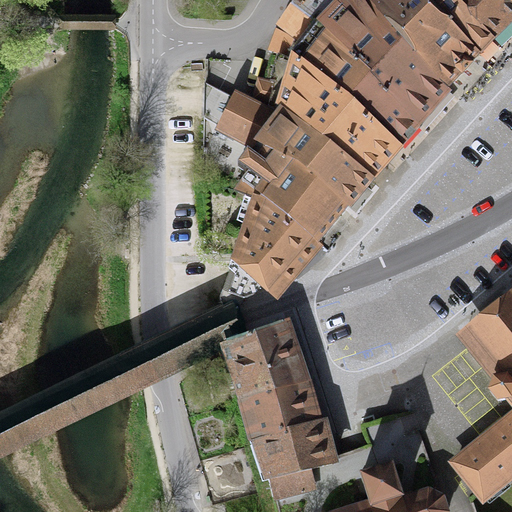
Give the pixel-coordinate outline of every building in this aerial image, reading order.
[(445,88),(367,0),(297,0),(293,7),(319,27),(325,33),(326,31),(416,121),(445,88)] [(367,0),(445,88),(476,53),(423,0),(367,0)] [(490,38),(450,0),(423,0),(476,53),(490,38)] [(491,38),(511,17),(511,4),(507,0),(450,0),(490,38),(491,38)] [(293,7),(281,24),(307,43),(319,27),(293,7)] [(288,59),(295,41),(277,30),(269,51),(274,53),(288,59)] [(326,31),(325,33),(310,49),(301,65),(395,144),(395,145),(416,121),(326,31)] [(381,160),(395,144),(301,65),(288,59),(274,53),(266,82),(276,85),(293,89),(381,160)] [(276,85),(266,82),(259,79),(253,102),(271,109),(271,108),(276,85)] [(257,147),(277,119),(205,83),(204,119),(222,128),(257,147)] [(293,89),(276,85),(271,108),(281,114),(285,116),(366,177),(381,160),(293,89)] [(257,147),(265,151),(297,168),(346,205),(367,178),(366,177),(285,116),(281,114),(277,119),(257,147)] [(238,166),(248,173),(235,191),(260,200),(261,199),(317,242),(347,205),(346,205),(297,168),(265,151),(258,160),(248,152),(238,166)] [(261,199),(260,200),(240,260),(273,288),(276,291),(296,266),(317,242),(261,199)] [(226,302),(0,414),(0,461),(229,348),(226,339),(240,333),(226,302)] [(477,337),(472,340),(476,345),(478,344),(504,377),(494,379),(490,391),(498,401),(511,399),(511,400),(511,310),(499,321),(478,338),(477,337)] [(238,334),(226,339),(244,399),(304,383),(286,325),(287,325),(285,320),(280,322),(280,323),(239,337),(238,334)] [(304,383),(244,399),(253,429),(251,430),(255,443),(316,423),(314,418),(304,383)] [(269,480),(310,469),(332,464),(321,422),(316,423),(255,443),(256,445),(257,444),(269,480)] [(497,430),(456,463),(484,498),(511,475),(511,423),(509,426),(497,430)] [(393,464),(361,475),(369,502),(339,511),(447,511),(443,498),(428,491),(411,497),(410,498),(404,500),(393,464)] [(310,469),(269,480),(275,498),(315,487),(310,469)]
